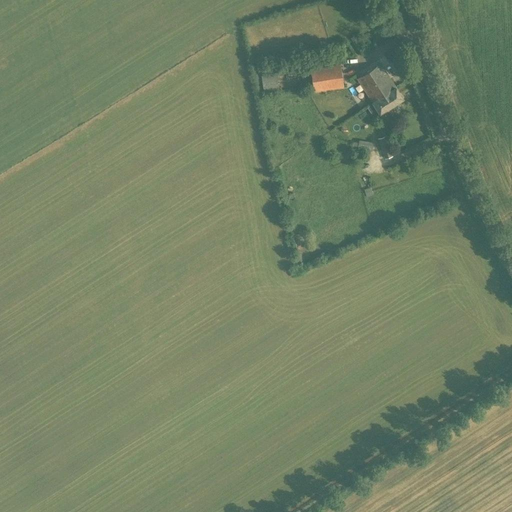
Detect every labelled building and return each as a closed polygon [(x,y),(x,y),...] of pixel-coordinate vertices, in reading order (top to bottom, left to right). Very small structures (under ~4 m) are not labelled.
[(314,92),(344,88),(341,64),(310,69),(314,92)] [(373,102),(396,87),(380,64),(358,79),(373,102)] [(264,95),(279,92),(277,74),(261,76),(264,95)] [(380,114),(403,99),(396,87),(373,102),(373,103),(380,114)] [(384,158),(392,156),(386,136),(378,138),(384,158)] [(357,148),(371,151),(373,142),(359,140),(357,148)]
